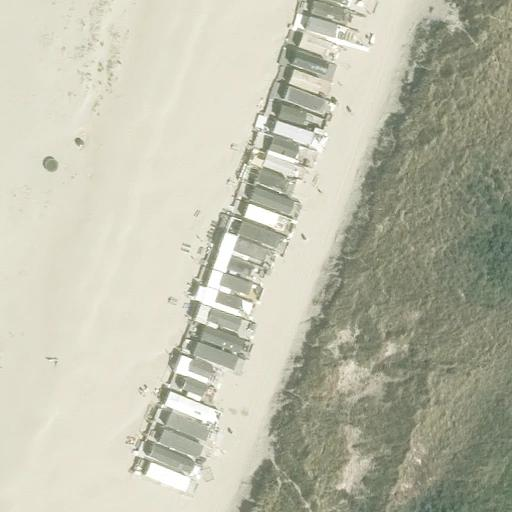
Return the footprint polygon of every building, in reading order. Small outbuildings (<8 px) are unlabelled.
[(358,11),(326,0),(319,0),(314,17),(351,30),(358,11)] [(361,0),(326,0),(358,11),(361,0)] [(351,30),(314,17),(307,36),(345,49),(351,30)] [(345,49),(307,36),(300,55),(338,68),(345,49)] [(338,68),(300,55),(294,74),(331,87),(338,68)] [(331,87),(294,74),(287,93),(325,106),(331,87)] [(325,106),(287,93),(280,111),(318,125),(325,106)] [(318,125),(280,111),(274,130),(311,144),(318,125)] [(311,144),(274,130),(267,149),(305,163),(311,144)] [(305,163),(267,149),(260,168),(298,182),(305,163)] [(298,182),(260,168),(254,187),(291,200),(298,182)] [(291,200),(254,187),(247,206),(285,219),(291,200)] [(285,219),(247,206),(240,225),(278,238),(285,219)] [(278,238),(240,225),(234,244),(272,257),(278,238)] [(272,257),(234,244),(227,263),(265,276),(272,257)] [(265,276),(227,263),(220,282),(258,295),(265,276)] [(258,295),(220,282),(214,301),(252,314),(258,295)] [(252,314),(214,301),(207,320),(245,333),(252,314)] [(245,333),(207,320),(201,339),(238,352),(245,333)] [(238,352),(201,339),(194,358),(232,371),(238,352)] [(232,371),(194,358),(187,377),(225,390),(232,371)] [(225,390),(187,377),(181,395),(218,409),(225,390)] [(181,395),(174,414),(212,428),(218,409),(181,395)] [(212,428),(174,414),(167,433),(205,447),(212,428)] [(205,447),(167,433),(161,452),(198,466),(205,447)] [(198,466),(161,452),(154,471),(192,484),(198,466)] [(192,484),(154,471),(147,490),(185,503),(192,484)] [(182,511),(185,503),(147,490),(141,509),(148,511),(182,511)]
